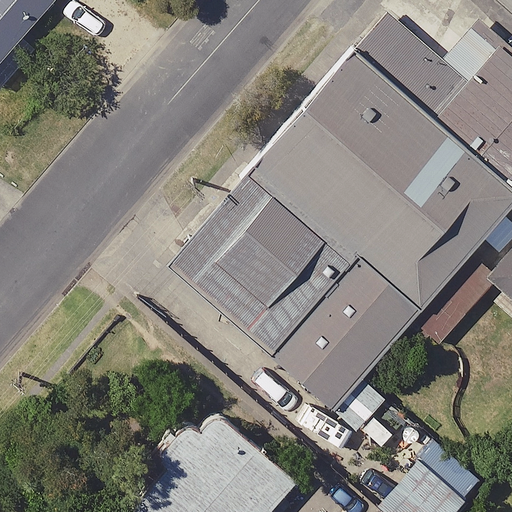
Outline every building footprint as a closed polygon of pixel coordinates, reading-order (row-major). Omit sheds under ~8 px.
[(0,0),(0,69),(60,0),(0,0)] [(447,61),(390,12),(356,53),(511,186),(511,39),(485,18),(447,61)] [(511,212),(511,186),(356,53),(258,166),(425,311),(511,212)] [(425,311),(258,166),(171,266),(337,411),(425,311)] [(511,253),(490,278),(511,297),(511,253)] [(133,511),(283,511),(306,486),(210,405),(125,505),(133,511)] [(425,457),(381,506),(388,511),(460,511),(473,498),(425,457)]
